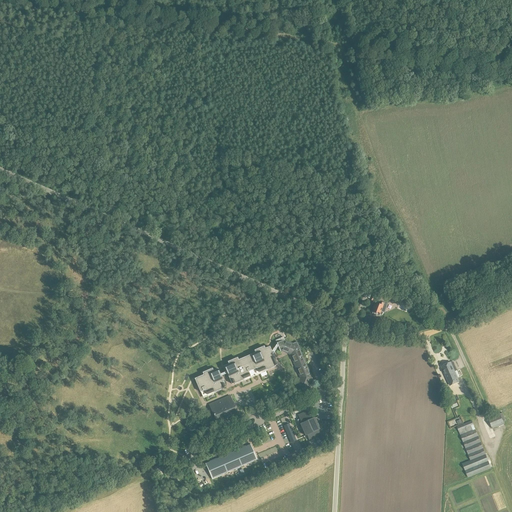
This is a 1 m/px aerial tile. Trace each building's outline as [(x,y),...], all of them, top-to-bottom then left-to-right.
[(366,290),(363,298),(367,299),(368,296),(370,296),(369,300),(373,301),(376,294),(372,292),(366,290)] [(392,295),(391,296),(389,302),(399,305),(401,300),(400,300),(401,298),(392,295)] [(375,303),(372,312),(380,315),(381,315),(382,315),(383,313),(382,311),(381,311),(383,306),(375,303)] [(300,382),(297,388),(296,387),(294,393),(304,397),(307,391),(306,391),(308,384),(314,382),(297,342),(291,344),(284,341),(281,350),(287,352),(289,351),(302,381),(300,382)] [(221,376),(227,373),(232,384),(234,383),(235,384),(244,380),(244,379),(250,376),(248,372),(257,368),(259,372),(266,370),(275,366),(277,365),(273,354),(278,346),(277,344),(272,352),(270,347),(265,349),(264,346),(255,350),(256,353),(238,360),(237,358),(228,362),(229,364),(224,366),(227,372),(220,374),(221,376)] [(451,363),(442,367),(450,386),(459,382),(455,372),(458,370),(453,361),(451,362),(451,363)] [(221,376),(220,374),(218,369),(213,371),(212,369),(203,373),(204,375),(195,379),(200,392),(201,392),(205,390),(207,395),(214,392),(214,393),(224,389),(223,388),(225,387),(221,376)] [(230,397),(218,402),(218,403),(211,407),(216,419),(236,410),(230,397)] [(308,411),(298,415),(300,419),(297,420),(299,425),(300,424),(306,436),(307,435),(310,441),(321,436),(318,430),(320,429),(314,418),(310,420),(310,418),(308,411)] [(503,412),(500,413),(500,412),(488,417),(491,427),(504,422),(503,421),(506,420),(503,412)] [(491,469),(472,421),(457,427),(470,460),(462,464),(468,478),(491,469)] [(289,424),(284,426),(291,443),(296,440),(289,424)] [(202,429),(204,434),(203,434),(205,438),(210,435),(209,432),(208,432),(206,428),(202,429)] [(271,434),(262,438),(266,447),(263,448),(264,451),(276,446),(271,434)] [(257,460),(250,444),(206,463),(212,479),(257,460)] [(280,445),(275,447),(277,454),(283,452),(280,445)]
